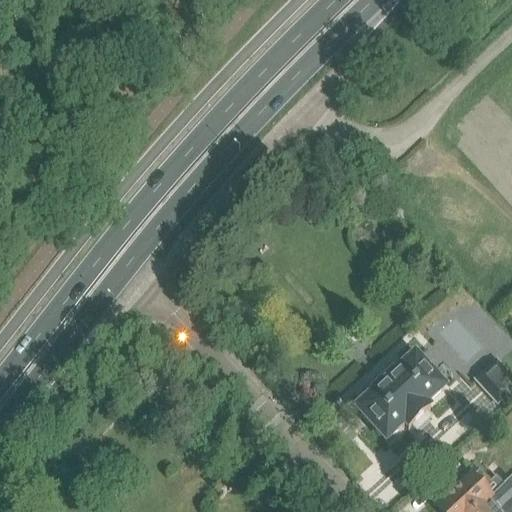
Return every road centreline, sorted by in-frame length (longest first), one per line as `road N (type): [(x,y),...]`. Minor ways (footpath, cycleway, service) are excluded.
road 1 (primary): [(21,401),(132,256),(372,0)]
road 2 (primary): [(336,0),(198,140),(0,384)]
road 3 (residential): [(156,295),(256,166),(360,56),(397,0)]
road 4 (residential): [(347,511),(156,295)]
road 5 (residential): [(21,401),(112,338),(156,295)]
